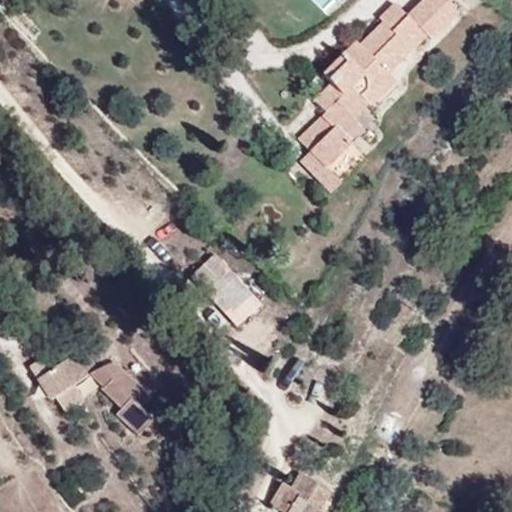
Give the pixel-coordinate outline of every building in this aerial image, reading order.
[(345,131),(375,99),(380,104),(418,65),(389,36),(313,108),(319,115),(302,133),(311,144),(287,169),(299,181),(320,202),(355,166),(345,154),(357,142),(345,131)] [(357,142),(388,113),(380,104),(375,99),(345,131),(357,142)] [(329,214),(320,202),(299,181),(281,199),(311,230),(329,214)] [(238,323),(264,298),(215,249),(189,274),(238,323)] [(80,415),(72,402),(84,393),(66,369),(26,394),(54,434),(80,415)] [(131,414),(104,373),(81,388),(84,393),(103,421),(92,430),(106,455),(131,439),(121,421),(131,414)] [(329,511),(333,506),(296,488),(288,501),(310,511),(329,511)] [(310,511),(288,501),(276,496),(267,511),(310,511)]
